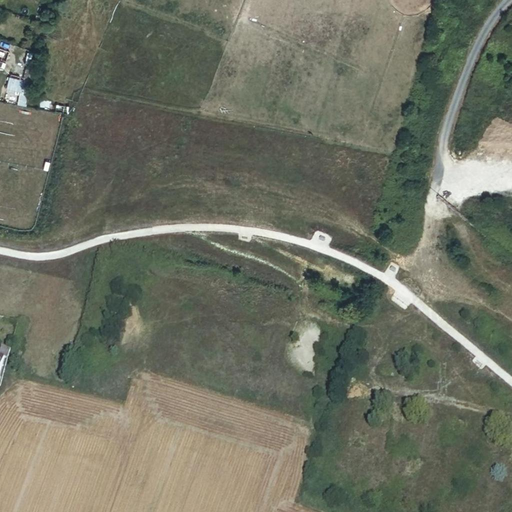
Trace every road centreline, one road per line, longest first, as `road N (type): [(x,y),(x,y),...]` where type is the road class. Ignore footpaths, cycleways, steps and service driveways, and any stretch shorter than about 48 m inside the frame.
road 1 (track): [(511,0),(456,95),(426,242)]
road 2 (unknown): [(365,399),(511,424)]
